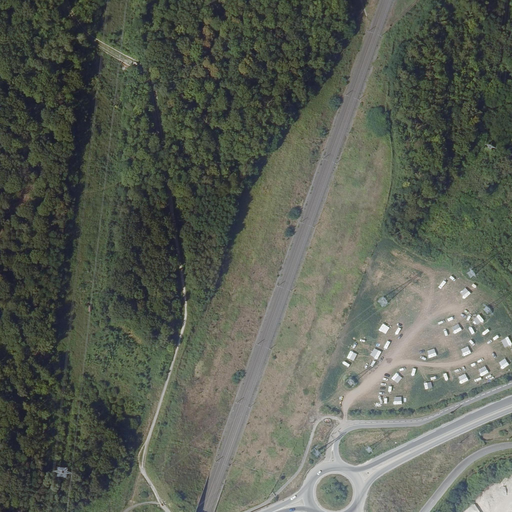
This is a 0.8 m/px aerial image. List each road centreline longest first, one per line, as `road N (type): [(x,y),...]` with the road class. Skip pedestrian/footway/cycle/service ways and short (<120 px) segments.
road 1 (unclassified): [(511,383),(430,418),(347,426),(332,451),(334,465)]
road 2 (track): [(70,375),(88,193)]
road 3 (secondary): [(511,399),(348,470)]
road 4 (secondary): [(361,488),(400,459),(511,406)]
